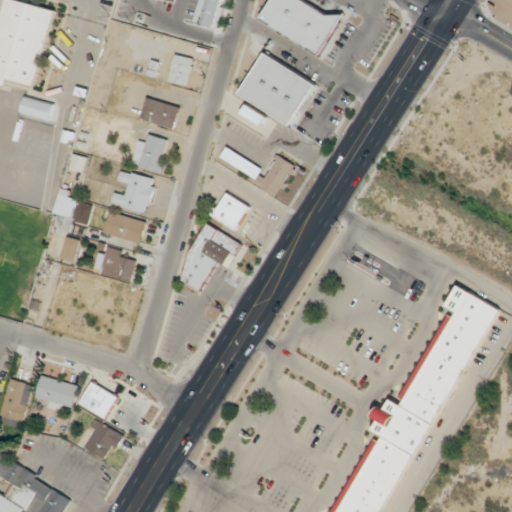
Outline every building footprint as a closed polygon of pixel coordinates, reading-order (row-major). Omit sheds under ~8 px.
[(0,84),(6,86),(8,80),(36,87),(56,12),(12,0),(8,0),(0,30),(0,84)] [(271,0),(260,20),(324,57),(344,21),(308,0),(271,0)] [(292,126),(318,83),(266,51),(240,93),(292,126)] [(169,81),(188,86),(196,59),(176,53),(169,81)] [(51,121),(55,104),(26,97),(22,114),(51,121)] [(181,106),(147,97),(141,119),(175,128),(181,106)] [(266,119),(247,107),(243,114),(262,125),(266,119)] [(169,138),(150,135),(149,144),(139,142),(137,156),(141,157),(140,167),(164,171),(169,138)] [(269,171),(228,147),(220,161),(281,196),(298,166),(278,155),(269,171)] [(73,168),(84,171),(87,157),(75,155),(73,168)] [(116,193),(113,205),(149,213),(158,178),(123,170),(121,180),(130,183),(127,196),(116,193)] [(70,196),(72,192),(66,189),(57,211),(72,217),(79,200),(70,196)] [(253,207),(228,192),(214,217),(239,231),(253,207)] [(76,221),(89,225),(95,206),(82,201),(76,221)] [(142,242),(147,221),(110,212),(105,234),(142,242)] [(203,292),(221,262),(231,267),(244,244),(210,224),(179,278),(203,292)] [(62,258),(76,261),(81,240),(67,236),(62,258)] [(139,256),(104,245),(96,272),(131,283),(139,256)] [(384,511),(489,302),(459,286),(448,308),(449,309),(401,401),(391,399),(386,409),(381,408),(377,416),(374,432),(375,433),(335,511),(384,511)] [(80,386),(44,376),(37,400),(73,410),(80,386)] [(0,421),(22,428),(34,385),(12,379),(0,420),(0,421)] [(82,404),(108,418),(120,397),(94,382),(82,404)] [(117,452),(125,434),(99,422),(87,449),(107,458),(110,450),(117,452)] [(66,511),(75,498),(0,455),(0,475),(15,484),(8,497),(0,492),(0,511),(66,511)]
